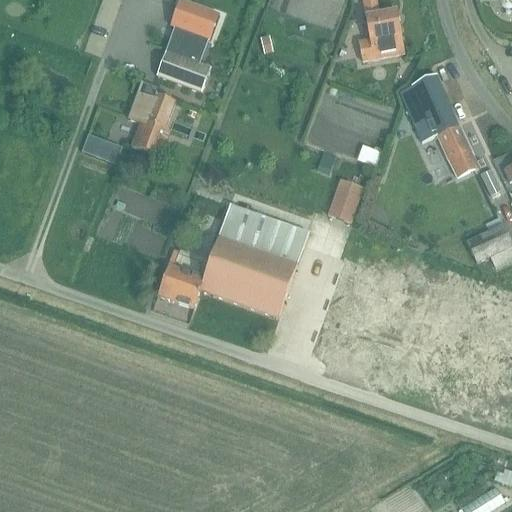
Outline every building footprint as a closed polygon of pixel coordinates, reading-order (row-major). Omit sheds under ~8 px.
[(361,64),(400,57),(397,38),(399,38),(395,14),(375,17),(372,0),(361,0),(369,42),(357,44),(361,64)] [(511,0),(496,0),(496,2),(498,6),(500,11),(505,13),(510,15),(511,15),(511,0)] [(180,32),(171,56),(197,66),(206,41),(209,43),(219,17),(179,2),(170,28),(180,32)] [(165,54),(156,78),(201,95),(210,71),(165,54)] [(435,79),(411,90),(399,95),(421,145),(437,138),(448,163),(456,180),(474,171),(467,156),(469,154),(457,127),(435,79)] [(137,96),(127,121),(134,123),(140,125),(139,127),(133,142),(131,149),(159,159),(167,140),(161,138),(175,104),(158,97),(160,91),(142,84),(137,96)] [(511,166),(502,171),(509,185),(511,183),(511,166)] [(479,177),(488,194),(489,196),(498,192),(489,172),(479,177)] [(339,182),(327,218),(351,226),(363,191),(339,182)] [(278,321),(307,236),(229,208),(203,281),(168,268),(157,298),(194,311),(200,293),(278,321)] [(511,262),(511,248),(502,227),(465,244),(476,265),(489,259),(494,271),(511,262)] [(376,256),(372,268),(384,271),(387,260),(376,256)] [(387,260),(384,271),(395,275),(399,264),(387,260)] [(418,268),(414,279),(419,281),(425,283),(429,271),(418,268)] [(429,271),(425,283),(437,287),(441,275),(429,271)] [(458,283),(454,295),(466,298),(470,287),(458,283)] [(470,287),(466,298),(477,302),(477,301),(481,290),(470,287)] [(353,292),(341,330),(363,337),(375,299),(353,292)] [(375,299),(363,337),(383,343),(395,306),(375,299)] [(395,306),(383,343),(404,350),(416,312),(395,306)] [(416,312),(404,350),(424,357),(436,319),(416,312)] [(436,319),(424,357),(445,363),(457,326),(436,319)] [(457,326),(445,363),(466,370),(478,333),(457,326)] [(511,382),(508,374),(497,379),(502,390),(511,385),(511,382)] [(511,385),(502,390),(508,401),(511,399),(511,385)] [(500,486),(511,489),(511,474),(505,472),(500,486)]
